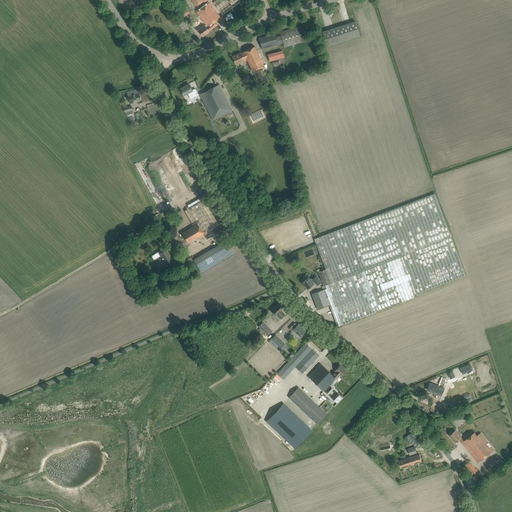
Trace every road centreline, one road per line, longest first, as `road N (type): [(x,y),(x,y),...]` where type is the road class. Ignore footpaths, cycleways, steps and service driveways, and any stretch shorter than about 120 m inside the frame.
road 1 (unclassified): [(472,511),(446,453),(288,293),(232,214),(164,96),(165,56)]
road 2 (tertiary): [(165,56),(203,51),(270,18),(332,0)]
